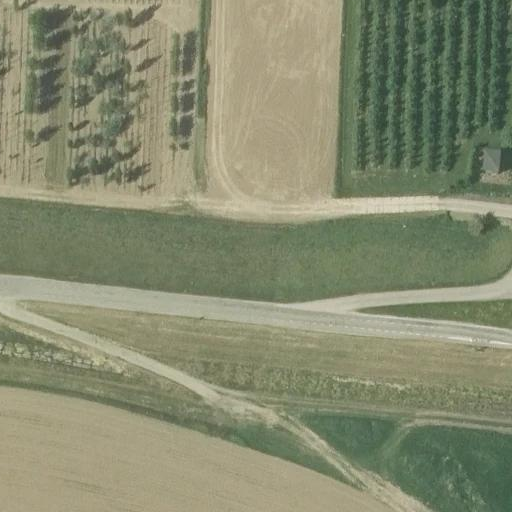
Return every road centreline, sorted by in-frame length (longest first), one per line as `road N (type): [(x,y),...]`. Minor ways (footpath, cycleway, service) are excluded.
road 1 (track): [(0,305),(167,372),(408,511)]
road 2 (unclassified): [(283,318),(0,289)]
road 3 (unclassified): [(511,289),(283,318)]
road 4 (unclassified): [(511,342),(283,318)]
road 5 (track): [(511,214),(434,204),(343,207)]
